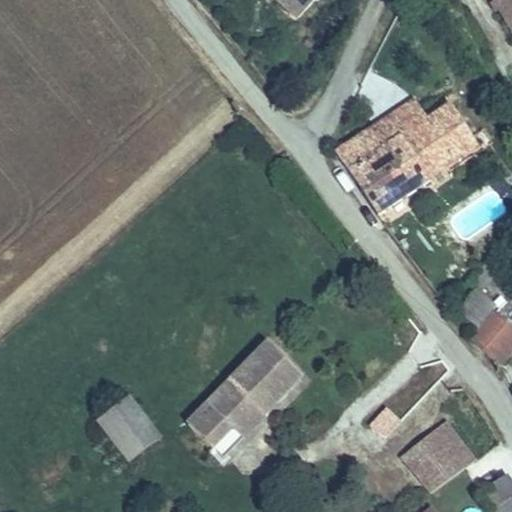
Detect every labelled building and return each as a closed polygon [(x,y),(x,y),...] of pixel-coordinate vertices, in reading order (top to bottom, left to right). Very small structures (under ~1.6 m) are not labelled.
[(264,0),(287,24),(311,0),(264,0)] [(511,0),(492,0),(511,31),(511,0)] [(391,146),(426,121),(411,102),(377,128),(391,146)] [(443,109),(426,121),(391,146),(377,128),(341,156),(387,218),(432,185),(431,182),(457,161),(448,147),(464,135),(443,109)] [(483,276),(471,290),(477,295),(462,313),(483,331),(499,312),(487,299),(496,289),(483,276)] [(511,361),(511,307),(478,345),(507,368),(511,361)] [(303,385),(268,352),(189,429),(229,467),(270,424),(268,420),(303,385)] [(391,438),(423,407),(410,393),(376,423),(391,438)] [(123,454),(152,430),(129,403),(102,426),(123,454)] [(469,474),(484,467),(458,428),(412,461),(438,497),(469,474)] [(161,441),(152,430),(123,454),(133,462),(161,441)] [(511,511),(511,482),(488,496),(496,511),(511,511)]
